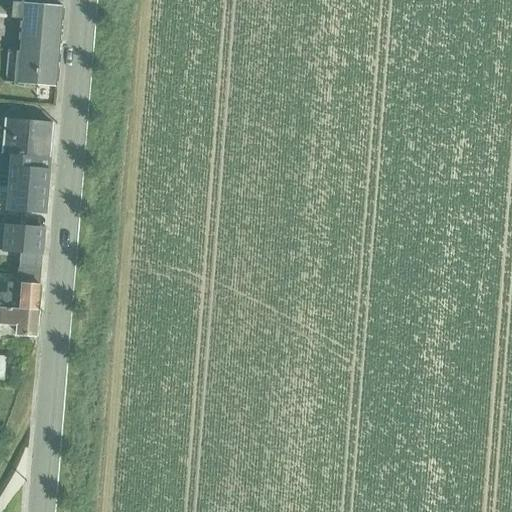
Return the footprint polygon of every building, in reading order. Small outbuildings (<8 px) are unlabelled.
[(9,50),(6,83),(57,87),(64,7),(14,3),(13,18),(23,19),(20,51),(9,50)] [(54,124),(9,120),(0,119),(0,137),(3,138),(2,153),(32,156),(51,158),(54,124)] [(32,156),(2,153),(0,152),(0,195),(15,197),(16,190),(11,190),(13,170),(31,172),(28,200),(47,202),(50,167),(31,166),(32,156)] [(0,245),(51,249),(52,222),(0,219),(0,245)] [(0,292),(0,307),(39,311),(42,270),(18,268),(18,275),(0,274),(0,283),(1,284),(1,293),(0,292)] [(39,311),(0,307),(0,325),(16,327),(16,337),(36,338),(39,311)] [(0,374),(12,375),(12,351),(0,350),(0,374)]
